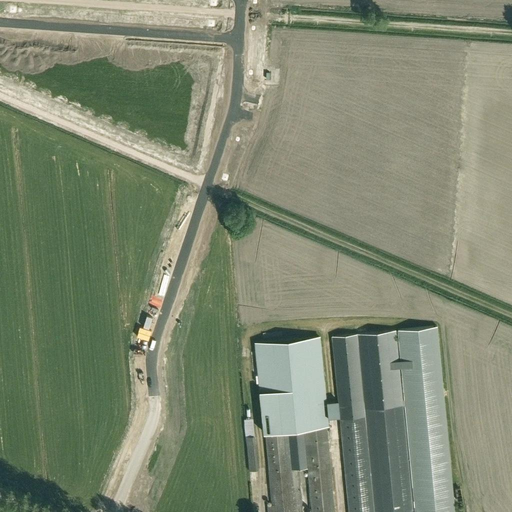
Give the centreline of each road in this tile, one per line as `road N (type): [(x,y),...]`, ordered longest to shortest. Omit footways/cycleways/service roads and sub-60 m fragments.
road 1 (track): [(0,95),(511,316)]
road 2 (track): [(24,0),(511,33)]
road 3 (residential): [(240,37),(231,113),(158,338),(150,425)]
road 4 (residential): [(0,21),(240,37)]
